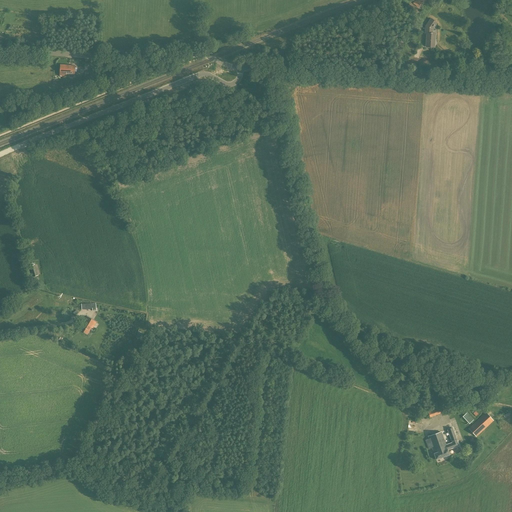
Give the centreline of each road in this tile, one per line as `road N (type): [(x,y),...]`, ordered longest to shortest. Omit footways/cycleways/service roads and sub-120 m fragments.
road 1 (unclassified): [(0,155),(192,75),(234,86),(241,67)]
road 2 (tertiary): [(511,83),(241,67)]
road 3 (tertiary): [(241,67),(187,55),(0,51)]
road 4 (track): [(329,374),(416,413),(399,391)]
